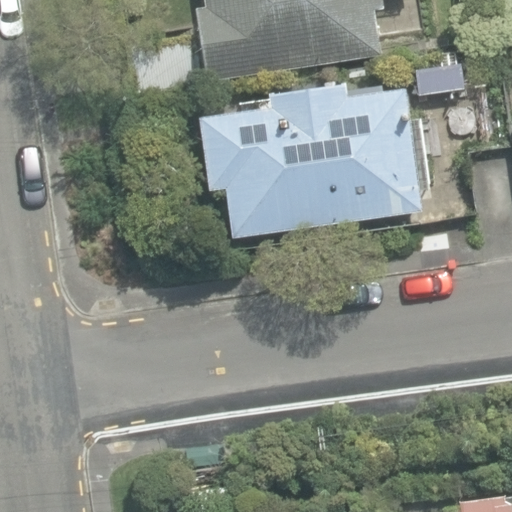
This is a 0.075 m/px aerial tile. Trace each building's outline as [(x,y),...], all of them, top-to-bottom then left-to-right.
[(197,10),(207,83),(382,59),(376,14),(382,13),(380,0),(203,0),(205,9),(197,10)] [(122,46),(129,97),(202,88),(196,37),(122,46)] [(431,70),(435,95),(467,90),(463,65),(431,70)] [(224,191),(232,240),(422,211),(404,89),(347,98),(345,84),(268,96),(270,107),(198,118),(209,194),(224,191)] [(511,511),(511,506),(506,507),(505,498),(455,504),(455,511),(511,511)]
